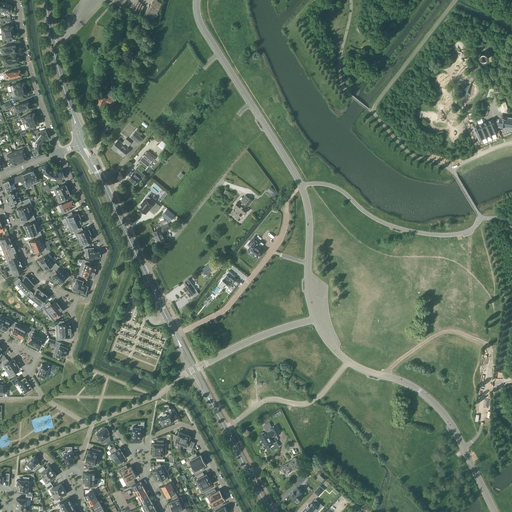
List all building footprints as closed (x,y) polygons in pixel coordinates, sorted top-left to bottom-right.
[(0,2),(0,11),(7,13),(7,14),(12,14),(11,9),(10,9),(11,6),(0,2)] [(0,28),(1,34),(13,32),(12,26),(8,27),(8,26),(4,26),(4,27),(0,28)] [(13,32),(1,34),(2,40),(6,39),(6,40),(10,40),(10,39),(14,38),(13,32)] [(0,48),(0,53),(0,54),(7,53),(7,56),(11,55),(11,52),(16,51),(15,45),(0,48)] [(3,60),(4,66),(10,65),(11,67),(15,67),(14,64),(20,63),(18,57),(3,60)] [(20,70),(9,72),(4,74),(5,79),(12,78),(12,80),(16,79),(16,77),(21,75),(20,70)] [(10,86),(11,92),(25,88),(24,82),(20,83),(20,82),(16,83),(16,84),(10,86)] [(25,88),(11,92),(13,98),(19,96),(19,97),(23,96),(23,95),(27,94),(25,88)] [(103,96),(101,95),(97,103),(103,106),(106,101),(108,102),(109,103),(109,102),(113,105),(117,98),(111,95),(111,96),(104,93),(103,96)] [(30,107),(28,101),(13,107),(15,113),(17,112),(18,114),(22,112),(22,113),(26,111),(29,109),(28,107),(30,107)] [(20,118),(23,124),(36,118),(34,113),(30,114),(30,113),(26,115),(26,116),(20,118)] [(494,121),(493,121),(492,120),(474,128),(479,139),(488,136),(497,131),(494,125),(496,125),(496,126),(511,127),(511,115),(491,113),(494,121)] [(36,118),(23,124),(25,130),(31,127),(31,128),(35,127),(35,126),(39,124),(36,118)] [(35,141),(41,144),(44,140),(48,138),(46,133),(45,130),(40,132),(41,135),(40,135),(39,136),(38,136),(37,135),(34,139),(34,140),(35,141)] [(142,138),(135,132),(131,137),(138,143),(142,138)] [(118,140),(112,147),(116,151),(116,150),(123,156),(129,150),(127,148),(131,143),(126,139),(122,143),(118,140)] [(163,149),(167,143),(161,140),(158,146),(163,149)] [(41,144),(35,141),(34,150),(32,151),(34,157),(36,156),(42,154),(40,149),(41,144)] [(16,148),(17,151),(21,161),(27,159),(25,153),(30,150),(28,145),(22,147),(22,146),(16,148)] [(16,163),(11,150),(6,152),(5,151),(2,153),(5,161),(8,159),(10,165),(10,166),(16,163)] [(11,150),(16,163),(21,161),(17,151),(12,153),(11,150)] [(138,162),(146,168),(154,158),(147,152),(138,162)] [(43,173),(50,178),(52,172),(48,169),(46,164),(41,166),(41,167),(38,168),(39,168),(40,173),(43,172),(43,173)] [(129,174),(131,176),(128,179),(132,182),(131,182),(134,185),(134,184),(135,185),(140,179),(142,180),(145,176),(137,168),(133,173),(131,172),(129,174)] [(33,170),(28,172),(33,185),(38,182),(37,180),(40,179),(38,174),(38,173),(35,174),(35,173),(34,174),(33,170)] [(52,172),(50,178),(58,179),(59,178),(59,181),(65,179),(64,176),(62,171),(57,173),(52,172)] [(33,185),(28,172),(22,174),(22,175),(24,178),(23,178),(24,179),(26,183),(23,184),(25,190),(28,189),(27,187),(33,185)] [(6,192),(7,194),(12,191),(10,185),(16,183),(14,178),(8,180),(2,182),(5,189),(6,192)] [(52,187),(55,195),(67,190),(65,184),(61,186),(60,186),(59,187),(58,185),(52,187)] [(67,190),(55,195),(59,203),(65,201),(64,198),(65,197),(66,197),(70,195),(67,190)] [(12,191),(7,194),(12,205),(21,202),(19,196),(15,198),(12,191)] [(230,214),(237,219),(241,215),(242,217),(243,217),(244,215),(244,214),(247,210),(244,208),(246,205),(247,207),(252,200),(245,195),(240,201),(242,202),(240,205),(237,202),(234,206),(236,208),(234,210),(230,214)] [(145,199),(141,204),(143,205),(140,208),(145,213),(149,209),(154,214),(160,207),(148,196),(145,199)] [(72,199),(58,205),(62,214),(71,210),(69,207),(74,204),(72,199)] [(16,209),(19,215),(31,210),(29,205),(31,204),(30,201),(24,203),(22,204),(23,207),(16,209)] [(27,218),(28,220),(34,218),(31,210),(19,215),(21,220),(27,218)] [(64,218),(67,224),(80,218),(78,213),(73,215),(71,212),(65,214),(66,217),(64,218)] [(23,226),(25,231),(38,226),(34,218),(28,220),(29,223),(23,226)] [(69,230),(70,232),(79,229),(77,225),(80,224),(80,225),(82,224),(82,223),(80,218),(67,224),(69,229),(69,230)] [(161,226),(162,228),(153,232),(158,244),(165,241),(162,233),(164,232),(163,231),(170,228),(168,223),(166,220),(160,223),(161,226)] [(34,234),(35,236),(41,234),(38,226),(25,231),(27,236),(34,234)] [(74,234),(77,240),(90,234),(88,229),(83,231),(82,230),(81,230),(82,231),(80,231),(79,229),(70,232),(70,233),(73,232),(74,234)] [(28,242),(31,247),(43,242),(41,237),(42,237),(41,234),(35,236),(36,239),(33,240),(32,240),(32,241),(28,242)] [(90,234),(77,240),(80,245),(79,245),(81,248),(87,246),(85,243),(87,242),(88,242),(87,241),(93,239),(90,234)] [(0,238),(0,245),(11,241),(9,235),(6,237),(0,238)] [(260,242),(254,237),(250,242),(253,244),(248,250),(251,252),(250,253),(253,256),(254,255),(257,257),(260,254),(261,255),(263,252),(257,247),(260,242)] [(40,253),(48,250),(50,249),(48,244),(52,243),(50,240),(43,242),(31,247),(32,250),(31,250),(32,253),(33,252),(33,253),(37,251),(37,252),(38,251),(39,250),(40,253)] [(0,245),(2,250),(13,246),(11,241),(0,245)] [(2,250),(4,255),(15,251),(13,246),(2,250)] [(84,248),(85,258),(100,257),(99,251),(94,252),(93,248),(84,248)] [(37,261),(41,265),(51,257),(50,259),(46,254),(50,252),(48,250),(40,253),(41,254),(43,257),(37,261)] [(4,255),(6,260),(17,256),(15,251),(4,255)] [(6,260),(8,265),(19,261),(17,256),(6,260)] [(50,266),(52,269),(57,265),(56,264),(51,257),(41,265),(44,270),(50,266)] [(81,263),(79,268),(93,273),(95,268),(90,266),(91,262),(82,259),(81,262),(81,263)] [(10,270),(21,266),(19,261),(8,265),(10,265),(12,269),(10,270)] [(215,268),(211,262),(210,262),(202,269),(206,275),(211,271),(215,268)] [(50,276),(55,280),(63,270),(57,265),(52,269),(54,271),(50,276)] [(21,266),(10,270),(12,275),(23,271),(21,266)] [(93,273),(79,268),(77,274),(76,277),(82,279),(83,276),(85,277),(86,277),(86,276),(92,278),(93,273)] [(63,270),(55,280),(59,284),(63,279),(66,281),(70,276),(67,274),(66,275),(62,272),(63,270)] [(228,270),(218,282),(222,285),(223,284),(224,285),(224,284),(223,284),(224,282),(229,286),(228,287),(232,289),(235,285),(232,282),(234,279),(231,278),(234,275),(228,270)] [(14,282),(20,289),(30,280),(26,276),(20,280),(18,278),(14,282)] [(75,291),(79,292),(80,292),(84,294),(87,286),(81,284),(82,281),(76,278),(72,289),(76,291),(75,291)] [(20,289),(26,296),(30,291),(28,289),(33,284),(30,280),(20,289)] [(186,286),(183,288),(189,297),(197,291),(189,280),(184,283),(186,286)] [(26,296),(34,302),(42,292),(37,288),(33,293),(30,291),(26,296)] [(42,292),(34,302),(38,306),(37,307),(39,309),(45,302),(42,301),(47,295),(42,292)] [(43,310),(47,315),(59,305),(55,301),(51,305),(48,302),(41,307),(43,310)] [(59,305),(47,315),(51,319),(53,322),(60,316),(58,313),(62,310),(59,305)] [(8,325),(10,327),(13,321),(6,317),(0,327),(0,328),(4,331),(8,325)] [(9,334),(15,337),(21,325),(13,321),(10,327),(13,328),(12,329),(11,329),(11,330),(9,334)] [(55,325),(55,331),(70,330),(70,324),(69,324),(66,324),(66,325),(64,325),(63,321),(57,321),(57,325),(55,325)] [(21,325),(15,337),(20,339),(22,336),(22,335),(23,333),(26,335),(29,329),(26,328),(25,329),(20,327),(21,325)] [(27,343),(32,346),(38,334),(30,330),(27,336),(30,337),(27,343)] [(70,330),(55,331),(56,337),(56,340),(65,340),(65,336),(70,335),(70,330)] [(38,334),(32,346),(37,349),(40,344),(42,345),(45,339),(43,338),(43,337),(38,334)] [(57,344),(56,344),(56,345),(56,346),(55,346),(55,347),(56,347),(58,348),(57,352),(55,351),(54,351),(54,352),(53,356),(52,356),(53,356),(58,358),(59,359),(59,358),(59,357),(62,358),(63,358),(66,348),(59,345),(57,344)] [(2,366),(5,370),(16,363),(13,358),(9,361),(7,359),(1,362),(3,365),(2,366)] [(50,369),(52,365),(46,362),(44,365),(42,364),(41,364),(40,368),(38,371),(39,371),(37,375),(44,378),(48,368),(50,369)] [(16,363),(5,370),(8,375),(7,376),(9,378),(16,374),(15,371),(19,368),(16,363)] [(17,377),(11,381),(13,385),(14,385),(17,383),(23,393),(24,394),(24,393),(31,389),(31,388),(31,389),(25,378),(24,378),(21,380),(19,376),(18,376),(19,376),(17,377)] [(162,415),(163,416),(162,417),(160,418),(159,418),(159,419),(162,426),(163,426),(174,422),(174,421),(171,414),(171,413),(170,414),(169,414),(167,415),(166,415),(166,413),(162,415)] [(133,427),(132,439),(140,440),(141,428),(144,428),(144,422),(141,422),(141,424),(138,424),(138,427),(133,427)] [(267,431),(267,432),(259,435),(266,448),(268,446),(269,447),(270,446),(269,446),(273,444),(270,438),(274,435),(275,436),(280,433),(276,425),(271,428),(269,423),(263,425),(267,431)] [(100,441),(102,444),(110,439),(108,436),(109,435),(108,432),(109,432),(106,427),(105,428),(104,427),(100,430),(101,431),(97,433),(101,440),(100,441)] [(180,447),(181,444),(184,434),(179,432),(177,435),(174,434),(172,440),(175,441),(174,444),(180,447)] [(181,444),(193,448),(195,442),(191,441),(191,442),(188,441),(190,436),(184,434),(181,444)] [(163,444),(163,440),(157,440),(157,443),(153,443),(153,449),(166,450),(166,444),(163,444)] [(66,446),(66,450),(62,452),(64,455),(63,455),(69,466),(69,465),(69,466),(70,465),(70,466),(74,464),(74,463),(75,462),(73,458),(75,457),(72,451),(72,446),(66,446)] [(109,455),(112,460),(123,453),(119,448),(117,450),(115,447),(109,450),(111,453),(109,455)] [(88,450),(86,456),(99,459),(101,451),(92,448),(91,451),(88,450)] [(166,450),(153,449),(152,455),(156,455),(156,458),(162,459),(163,456),(165,456),(166,450)] [(123,453),(112,460),(117,467),(125,462),(123,460),(126,458),(123,453)] [(186,458),(191,466),(203,460),(200,454),(197,456),(196,453),(186,458)] [(32,456),(29,459),(30,460),(27,463),(27,464),(26,465),(30,469),(31,468),(32,468),(35,470),(40,465),(38,463),(38,462),(36,460),(38,458),(35,455),(33,457),(32,456)] [(99,459),(86,456),(85,461),(88,462),(87,466),(93,467),(94,464),(97,465),(99,459)] [(281,466),(284,472),(285,474),(288,472),(288,473),(288,472),(289,472),(296,468),(296,469),(300,467),(295,458),(291,459),(292,460),(289,462),(289,463),(288,464),(287,463),(281,466)] [(203,460),(191,466),(195,474),(204,469),(203,466),(206,465),(203,460)] [(152,471),(155,476),(167,470),(164,464),(161,466),(160,463),(154,466),(156,469),(152,471)] [(118,469),(122,477),(134,471),(131,466),(128,468),(126,465),(118,469)] [(42,478),(42,479),(53,471),(49,466),(45,469),(43,466),(38,470),(40,472),(40,473),(44,477),(42,478)] [(85,473),(85,479),(95,479),(95,478),(95,469),(89,469),(89,473),(85,473)] [(161,479),(163,482),(168,479),(167,476),(169,475),(167,470),(155,476),(158,481),(161,479)] [(44,484),(46,487),(51,484),(49,481),(56,476),(53,471),(42,479),(46,483),(44,484)] [(134,471),(122,477),(127,485),(135,481),(133,478),(136,476),(134,471)] [(193,477),(198,485),(209,479),(206,474),(204,475),(203,472),(193,477)] [(308,476),(304,472),(296,480),(300,484),(308,476)] [(6,480),(9,480),(9,474),(6,473),(6,477),(3,476),(0,476),(0,483),(3,484),(3,480),(6,480)] [(18,480),(17,486),(31,487),(31,481),(29,481),(29,477),(23,477),(23,480),(18,480)] [(95,479),(85,479),(85,485),(89,485),(89,488),(95,488),(95,485),(98,485),(98,478),(95,478),(95,479)] [(161,486),(164,492),(175,486),(175,485),(175,486),(171,478),(168,479),(163,482),(164,485),(161,486)] [(209,479),(198,485),(202,493),(212,488),(210,485),(212,484),(209,479)] [(132,486),(134,491),(143,486),(140,481),(132,486)] [(49,489),(52,495),(64,488),(61,483),(53,487),(51,484),(46,487),(48,490),(49,489)] [(26,493),(26,496),(32,496),(32,493),(30,493),(31,487),(17,486),(17,492),(26,493)] [(134,491),(137,496),(146,491),(143,486),(134,491)] [(170,495),(171,498),(177,495),(175,492),(178,491),(175,486),(164,492),(167,497),(170,495)] [(318,487),(313,494),(317,497),(323,491),(318,487)] [(64,488),(52,495),(55,500),(53,501),(55,504),(60,501),(59,498),(67,494),(64,488)] [(205,493),(210,502),(222,495),(219,490),(216,491),(215,488),(205,493)] [(297,488),(289,496),(294,500),(295,499),(297,502),(303,496),(300,493),(301,492),(297,488)] [(84,496),(87,501),(95,496),(93,491),(84,496)] [(138,496),(140,501),(148,496),(146,491),(137,496),(138,496)] [(169,502),(172,508),(183,502),(181,497),(178,498),(177,495),(171,498),(172,501),(169,502)] [(222,495),(210,502),(214,510),(223,505),(222,502),(225,500),(222,495)] [(16,498),(16,504),(29,506),(29,505),(27,505),(28,499),(32,500),(32,496),(26,496),(26,499),(16,498)] [(87,501),(89,505),(99,500),(98,500),(95,496),(87,501)] [(142,506),(151,501),(148,496),(140,501),(143,506),(142,506)] [(58,504),(61,509),(71,504),(69,498),(58,504)] [(89,505),(92,510),(101,505),(99,500),(89,505)] [(142,506),(145,511),(154,506),(151,501),(142,506)] [(306,508),(303,511),(314,511),(317,511),(320,509),(318,508),(319,507),(312,501),(308,505),(306,507),(306,508)] [(176,511),(177,511),(184,511),(187,511),(183,502),(172,508),(173,511),(176,511)]
